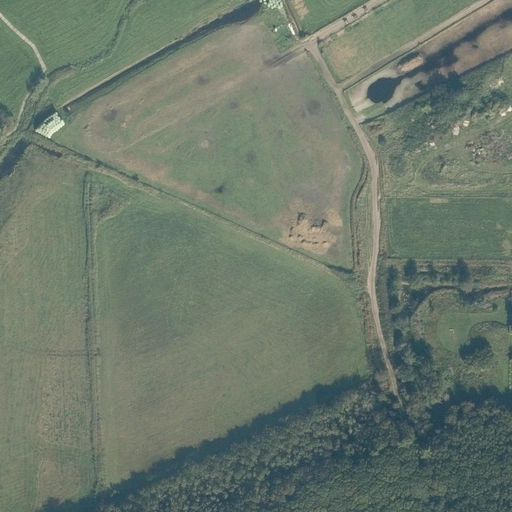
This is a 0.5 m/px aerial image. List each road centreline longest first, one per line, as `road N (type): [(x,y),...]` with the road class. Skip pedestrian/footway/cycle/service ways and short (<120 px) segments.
road 1 (unknown): [(455,511),(400,407),(381,340),(369,148),(311,43),(386,0)]
road 2 (unknown): [(335,91),(490,0)]
